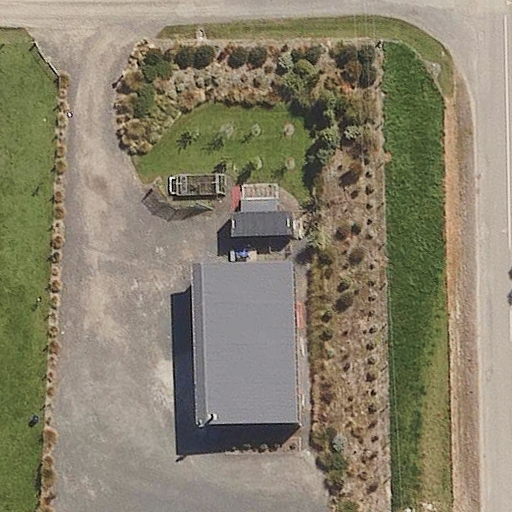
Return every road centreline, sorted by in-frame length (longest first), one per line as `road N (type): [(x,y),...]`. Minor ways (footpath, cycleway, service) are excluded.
road 1 (unclassified): [(505,0),(511,447)]
road 2 (residential): [(0,6),(215,0)]
